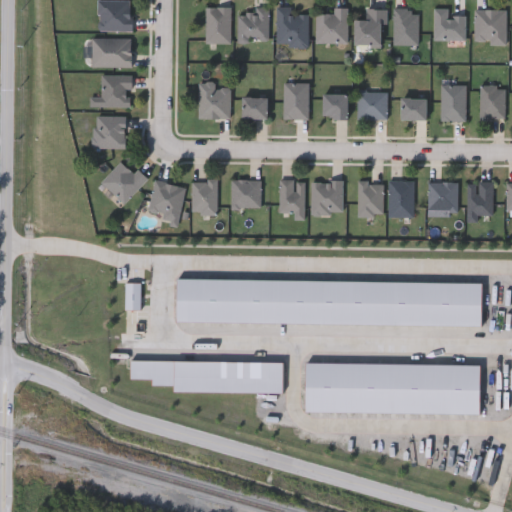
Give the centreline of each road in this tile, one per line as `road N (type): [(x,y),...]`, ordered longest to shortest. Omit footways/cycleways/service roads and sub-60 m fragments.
road 1 (secondary): [(5,511),(8,0)]
road 2 (residential): [(511,150),(168,149),(167,0)]
road 3 (tertiary): [(7,360),(116,414),(458,511)]
